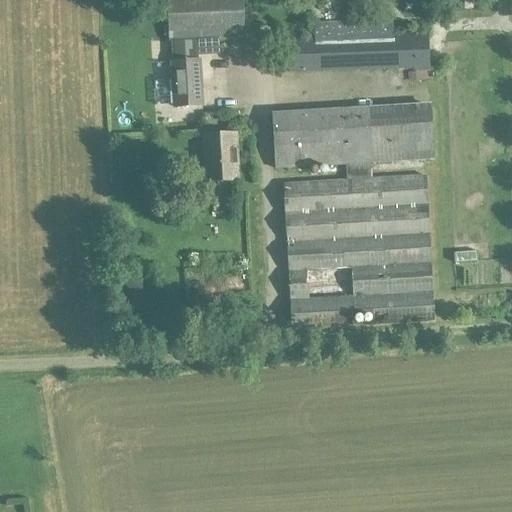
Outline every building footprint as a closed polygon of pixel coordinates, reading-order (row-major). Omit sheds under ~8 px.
[(245,39),(243,0),(168,0),(170,50),(172,49),(173,62),(172,63),(175,108),(202,106),(200,61),(198,61),(196,41),(245,39)] [(314,38),(286,39),(289,74),(430,69),(430,34),(393,35),(393,21),(313,24),(314,38)] [(435,161),(432,105),(273,114),(276,170),(435,161)] [(237,181),(236,151),(233,151),(232,135),(235,135),(235,134),(204,136),(207,183),(237,181)] [(427,176),(284,184),(293,332),(435,323),(427,176)] [(454,254),(454,263),(478,262),(477,252),(454,254)]
